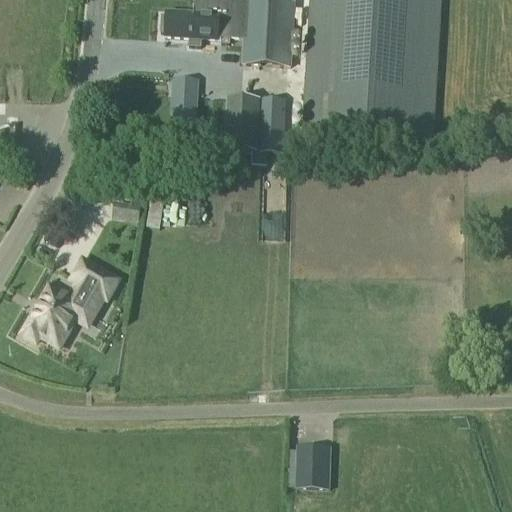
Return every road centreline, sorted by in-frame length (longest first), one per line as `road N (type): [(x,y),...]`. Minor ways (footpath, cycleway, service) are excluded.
road 1 (unclassified): [(511,405),(64,423),(0,403)]
road 2 (tertiary): [(0,271),(58,173),(85,89),(94,0)]
